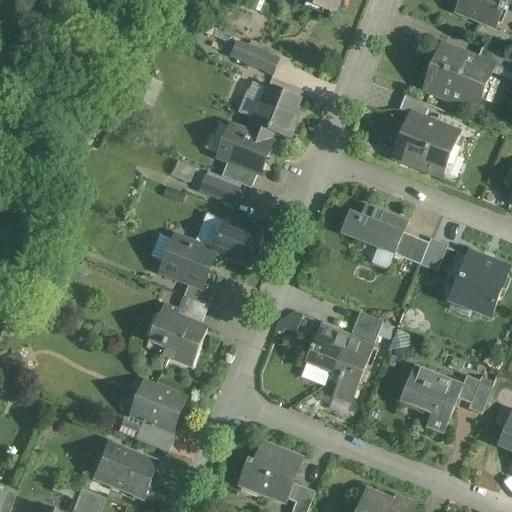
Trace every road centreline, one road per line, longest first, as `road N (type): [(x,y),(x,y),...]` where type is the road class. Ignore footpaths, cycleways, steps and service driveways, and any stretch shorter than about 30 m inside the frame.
road 1 (track): [(0,325),(126,0)]
road 2 (residential): [(238,401),(511,510)]
road 3 (residential): [(238,401),(328,161)]
road 4 (residential): [(511,231),(328,161)]
road 5 (residential): [(328,161),(391,0)]
